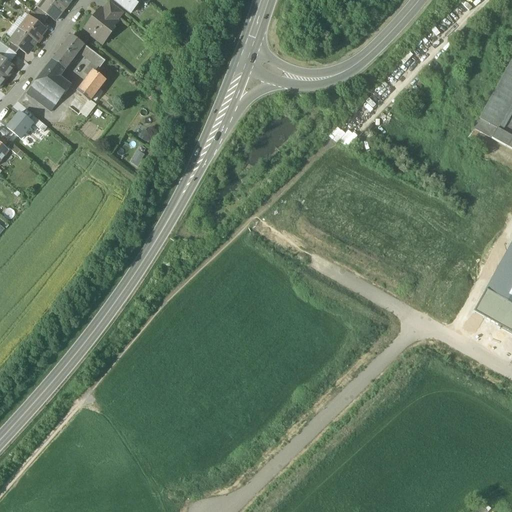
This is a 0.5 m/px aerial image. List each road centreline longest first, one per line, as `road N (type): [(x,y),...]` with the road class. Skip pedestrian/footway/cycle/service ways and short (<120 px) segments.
road 1 (primary): [(0,432),(110,306),(203,166),(223,121)]
road 2 (residential): [(242,497),(421,321)]
road 3 (residential): [(0,112),(87,0)]
road 4 (track): [(85,400),(137,459),(166,511)]
road 5 (track): [(0,496),(85,400)]
road 6 (residential): [(421,321),(312,258)]
